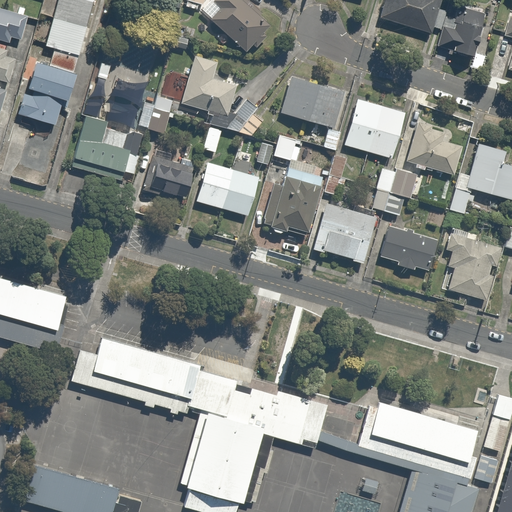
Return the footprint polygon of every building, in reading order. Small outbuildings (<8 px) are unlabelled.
[(55,0),(42,45),(51,47),(46,65),(27,59),(12,112),(53,124),(89,0),(55,0)] [(179,0),(178,5),(198,11),(201,0),(179,0)] [(266,25),(240,0),(211,0),(210,1),(215,6),(204,18),(240,52),(266,25)] [(443,5),(438,3),(438,0),(380,0),(375,16),(427,33),(430,25),(438,26),(443,5)] [(479,11),(453,5),(450,17),(443,15),(435,49),(469,57),(479,11)] [(0,7),(0,41),(5,43),(7,36),(18,39),(25,15),(0,7)] [(511,12),(510,12),(503,35),(511,37),(511,47),(507,64),(511,64),(511,12)] [(0,48),(0,80),(4,82),(13,53),(0,48)] [(218,113),(226,115),(234,85),(211,78),(216,59),(191,53),(178,102),(203,109),(202,113),(217,117),(218,113)] [(251,64),(233,54),(229,62),(247,71),(251,64)] [(141,85),(114,76),(107,97),(110,98),(104,117),(129,124),(141,85)] [(340,90),(287,76),(277,112),(331,126),(340,90)] [(251,133),(261,119),(253,113),(258,107),(243,97),(222,127),(251,133)] [(401,112),(354,97),(339,143),(386,158),(401,112)] [(166,114),(149,108),(143,127),(160,132),(166,114)] [(118,179),(120,171),(130,174),(140,137),(102,127),(103,120),(82,115),(69,165),(118,179)] [(413,161),(411,167),(421,170),(423,164),(452,172),(459,147),(441,141),(444,132),(429,127),(430,124),(415,120),(404,159),(413,161)] [(218,129),(205,125),(200,147),(212,150),(218,129)] [(338,130),(324,128),(322,144),(336,147),(338,130)] [(286,157),(295,160),(300,140),(277,134),(272,154),(286,157)] [(270,145),(257,142),(252,161),(264,164),(270,145)] [(473,142),(466,173),(455,170),(446,209),(461,213),(467,187),(511,197),(511,196),(511,166),(498,163),(501,148),(473,142)] [(325,172),(338,175),(343,155),(330,152),(325,172)] [(167,158),(152,154),(145,159),(136,190),(143,192),(142,196),(150,198),(152,189),(179,196),(188,160),(179,158),(178,164),(166,161),(167,158)] [(295,160),(286,157),(283,168),(279,184),(269,182),(259,224),(268,226),(268,227),(269,228),(269,229),(270,230),(271,231),(272,231),(272,232),(273,232),(274,232),(275,232),(276,232),(277,232),(278,231),(279,231),(279,230),(280,230),(280,229),(304,235),(318,177),(308,174),(311,163),(295,160)] [(254,176),(201,161),(190,199),(243,214),(254,176)] [(413,174),(379,165),(374,186),(407,195),(413,174)] [(338,175),(325,172),(321,190),(334,193),(338,175)] [(381,210),(387,193),(373,189),(368,206),(381,210)] [(387,193),(381,210),(397,215),(402,198),(387,193)] [(319,253),(321,249),(348,256),(347,261),(360,264),(374,214),(319,200),(306,250),(319,253)] [(394,261),(393,266),(410,271),(412,266),(423,269),(432,238),(386,225),(377,256),(394,261)] [(511,227),(508,227),(503,246),(511,248),(511,227)] [(443,249),(448,250),(444,266),(450,267),(445,289),(485,299),(498,245),(447,232),(443,249)] [(0,336),(50,349),(65,290),(0,273),(0,336)] [(79,349),(70,380),(186,412),(188,406),(192,408),(191,411),(199,413),(180,482),(186,484),(185,486),(242,502),(243,499),(249,501),(260,466),(264,467),(273,436),(301,444),(302,438),(316,442),(317,439),(319,430),(326,404),(279,390),(277,390),(276,394),(251,387),(249,394),(233,390),(236,380),(198,369),(199,364),(101,337),(96,353),(79,349)] [(200,350),(179,344),(177,353),(198,358),(200,350)] [(481,444),(500,451),(511,415),(511,397),(498,393),(481,444)] [(468,477),(469,478),(475,456),(470,455),(477,430),(378,401),(377,407),(369,404),(357,443),(357,445),(468,477)] [(411,469),(466,484),(468,477),(357,445),(357,443),(319,430),(317,439),(345,449),(411,469)] [(498,460),(478,453),(470,477),(490,483),(498,460)] [(511,511),(511,453),(495,511),(511,511)] [(137,511),(141,500),(119,494),(117,502),(114,501),(118,487),(34,464),(24,500),(67,511),(137,511)] [(470,511),(478,488),(466,484),(411,469),(398,511),(470,511)] [(376,482),(362,478),(358,489),(372,493),(376,482)]
